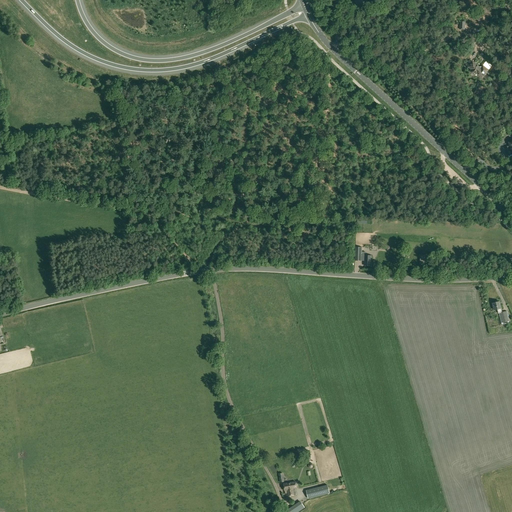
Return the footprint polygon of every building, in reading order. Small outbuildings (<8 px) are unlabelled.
[(484,75),(488,70),(492,66),(486,61),(481,68),(480,68),(470,60),(466,65),(471,70),(470,71),(476,75),(477,74),(480,77),(483,74),(484,75)] [(364,261),(364,265),(371,266),(372,256),(366,255),(366,252),(362,252),(362,247),(356,247),(355,260),(356,260),(364,261)] [(510,323),(507,311),(502,312),(501,308),(499,302),(492,303),(494,310),(497,309),(498,314),(499,313),(502,325),(510,323)] [(303,460),(311,459),(310,452),(306,452),(307,454),(302,455),(303,460)] [(283,494),(285,494),(286,493),(287,497),(296,495),(295,489),(297,488),(296,482),(283,484),(284,489),(282,489),(283,494)] [(329,493),(327,485),(307,490),(309,498),(329,493)] [(306,497),(293,506),(290,507),(293,511),(309,501),(306,497)]
